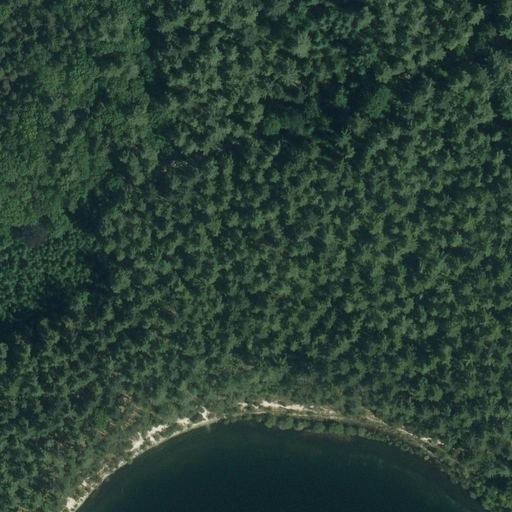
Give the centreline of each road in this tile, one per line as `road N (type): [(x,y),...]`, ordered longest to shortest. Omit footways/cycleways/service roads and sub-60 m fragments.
road 1 (track): [(177,164),(503,35)]
road 2 (track): [(0,232),(177,164)]
